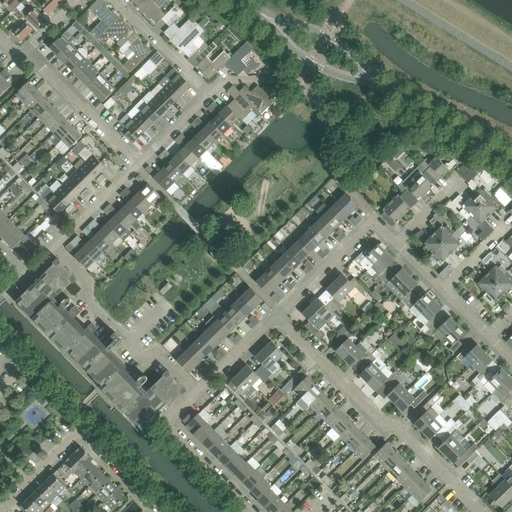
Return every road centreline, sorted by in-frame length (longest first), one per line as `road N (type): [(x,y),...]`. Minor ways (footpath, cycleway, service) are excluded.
road 1 (residential): [(480,511),(276,316)]
road 2 (residential): [(138,163),(209,94),(108,0)]
road 3 (residential): [(196,394),(111,326),(86,300),(86,282),(54,250)]
road 4 (residential): [(253,511),(172,431),(173,418),(196,394)]
road 5 (residential): [(138,163),(21,55)]
road 6 (tertiary): [(253,9),(296,53),(386,88)]
road 7 (tertiary): [(386,88),(332,39),(253,9)]
road 8 (tertiary): [(511,160),(386,88)]
road 9 (residential): [(276,316),(373,223)]
road 10 (residential): [(54,250),(138,163)]
